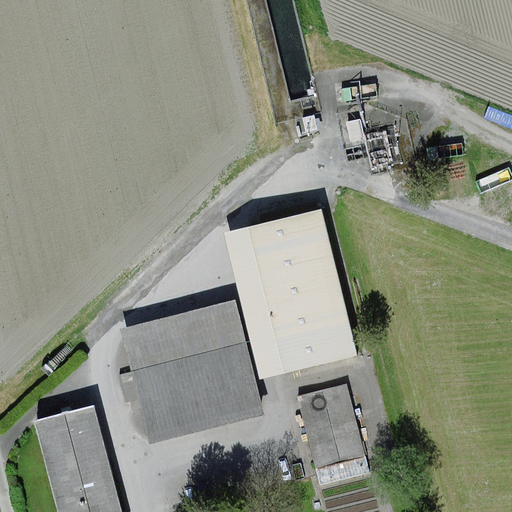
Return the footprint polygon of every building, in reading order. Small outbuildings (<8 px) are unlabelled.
[(318,130),(315,115),(303,118),(307,133),(318,130)] [(365,139),(361,120),(347,123),(351,143),(365,139)] [(359,356),(323,209),(225,233),(261,380),(359,356)] [(266,416),(237,301),(122,330),(133,372),(119,376),(126,404),(140,400),(151,445),(266,416)] [(347,384),(298,397),(321,487),(371,474),(347,384)] [(123,511),(95,406),(35,422),(58,511),(123,511)]
